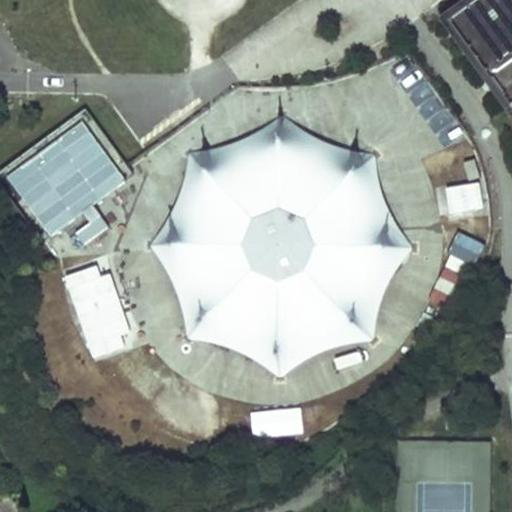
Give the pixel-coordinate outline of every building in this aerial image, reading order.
[(511,0),(466,0),(442,17),(511,114),(511,0)] [(127,181),(83,122),(8,177),(52,236),(127,181)] [(386,261),(401,248),(387,234),(375,215),(369,198),(366,179),(367,163),(352,164),(332,161),(311,151),(297,142),(283,127),(274,138),(261,148),(242,157),(220,162),(199,161),(199,179),(195,198),(188,216),(178,231),(163,245),(177,260),(188,275),(195,293),(198,313),(197,330),(219,330),(241,335),(259,345),(272,355),(281,366),(295,351),(309,342),(330,334),(350,331),(366,332),(365,316),(368,296),(374,280),(386,261)] [(480,181),(436,187),(440,216),(484,210),(480,181)] [(451,254),(434,287),(460,301),(477,267),(451,254)] [(114,265),(67,274),(82,359),(129,351),(114,265)] [(211,445),(217,389),(156,382),(150,437),(211,445)]
